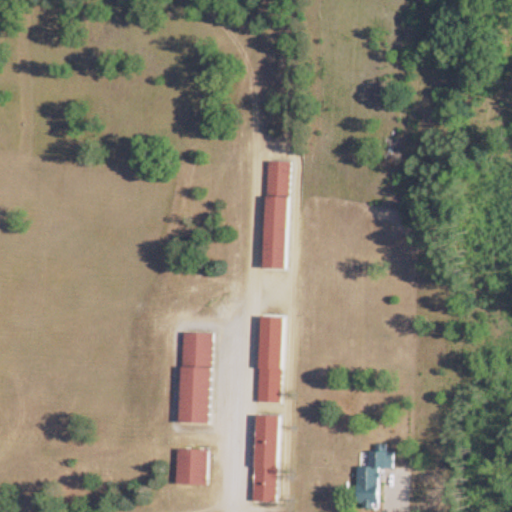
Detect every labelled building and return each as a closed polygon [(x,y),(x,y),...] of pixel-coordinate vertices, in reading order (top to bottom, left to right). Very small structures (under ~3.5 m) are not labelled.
[(284,270),(287,162),(265,161),(261,269),(284,270)] [(258,317),(256,404),(280,405),(281,337),(293,337),(293,334),(302,334),(302,317),(258,317)] [(208,425),(210,333),(181,333),(178,424),(208,425)] [(253,503),(276,503),(277,416),(253,416),(253,503)] [(392,469),(392,451),(376,451),(376,452),(360,452),(360,466),(355,466),(355,509),(378,509),(378,469),(392,469)]
